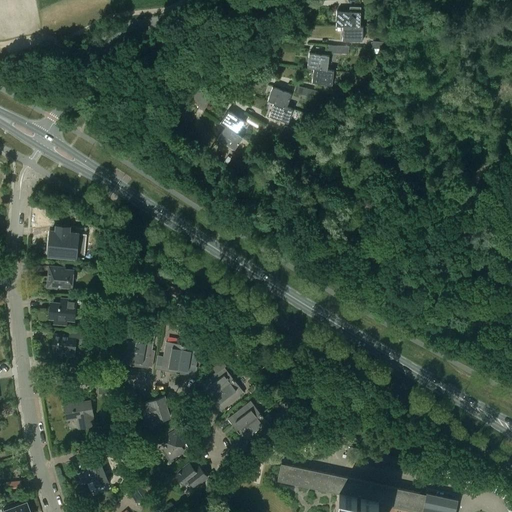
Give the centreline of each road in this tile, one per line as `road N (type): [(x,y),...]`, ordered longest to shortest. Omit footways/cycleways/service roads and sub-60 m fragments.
road 1 (primary): [(511,429),(42,141)]
road 2 (residential): [(101,46),(207,98),(304,8)]
road 3 (residential): [(22,360),(171,386),(207,422),(213,447)]
road 4 (residential): [(56,511),(43,484),(22,360)]
